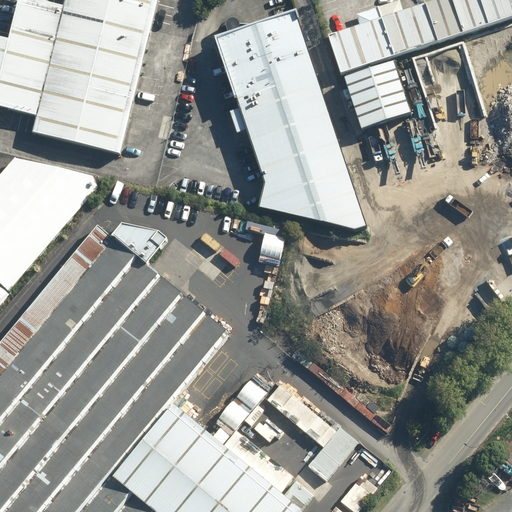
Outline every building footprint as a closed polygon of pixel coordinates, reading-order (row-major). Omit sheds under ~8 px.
[(0,103),(37,113),(64,3),(51,0),(19,0),(11,36),(0,33),(0,103)] [(120,152),(156,0),(64,0),(64,3),(37,113),(33,131),(120,152)] [(511,0),(436,0),(327,37),(341,76),(511,17),(511,0)] [(371,223),(298,9),(218,36),(269,180),(263,206),(357,226),(371,223)] [(412,117),(393,63),(343,80),(361,134),(412,117)] [(0,179),(0,282),(11,292),(100,187),(95,178),(17,160),(0,179)] [(0,345),(0,511),(151,511),(112,479),(109,476),(229,336),(100,228),(0,345)] [(0,307),(10,295),(0,286),(0,307)] [(258,405),(244,421),(252,428),(266,412),(258,405)] [(296,511),(281,499),(171,408),(112,479),(151,511),(296,511)] [(308,466),(326,481),(358,442),(341,428),(308,466)] [(352,511),(360,511),(377,490),(361,477),(341,503),(352,511)] [(296,511),(299,511),(313,495),(296,481),(281,499),(296,511)]
